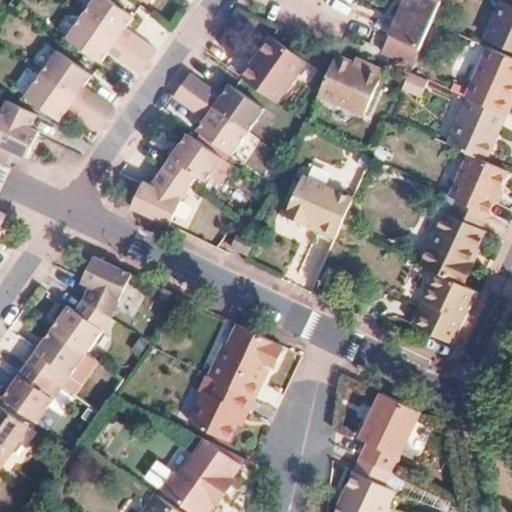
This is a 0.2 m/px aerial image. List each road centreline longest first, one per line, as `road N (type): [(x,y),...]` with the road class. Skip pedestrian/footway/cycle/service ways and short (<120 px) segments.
road 1 (tertiary): [(62,209),(326,332)]
road 2 (residential): [(62,209),(215,0)]
road 3 (residential): [(326,332),(298,511)]
road 4 (tertiary): [(326,332),(463,399)]
road 5 (residential): [(463,399),(511,273)]
